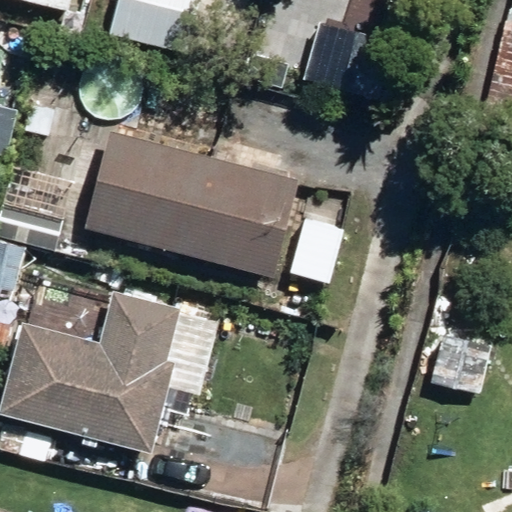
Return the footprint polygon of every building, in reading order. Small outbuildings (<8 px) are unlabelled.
[(20,0),(80,12),(83,0),(20,0)] [(126,0),(118,30),(199,52),(213,0),(126,0)] [(271,0),(262,30),(290,39),(300,5),(281,0),(271,0)] [(356,89),(391,102),(409,46),(374,35),(356,89)] [(474,192),(511,201),(511,35),(510,36),(474,192)] [(57,134),(62,107),(37,102),(32,130),(57,134)] [(0,152),(14,156),(22,125),(0,119),(0,152)] [(101,222),(285,273),(312,177),(126,127),(101,222)] [(9,414),(166,452),(189,361),(180,358),(193,306),(124,289),(112,339),(32,320),(9,414)] [(446,372),(496,386),(510,334),(460,320),(446,372)]
